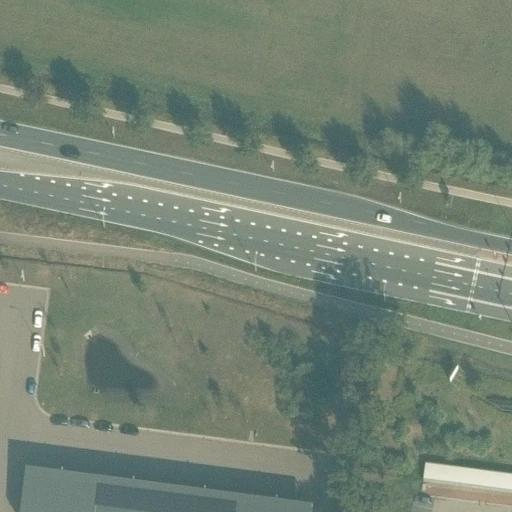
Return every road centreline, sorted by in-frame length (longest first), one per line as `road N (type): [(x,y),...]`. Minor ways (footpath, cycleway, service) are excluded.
road 1 (primary): [(0,186),(511,292)]
road 2 (primary): [(511,240),(0,135)]
